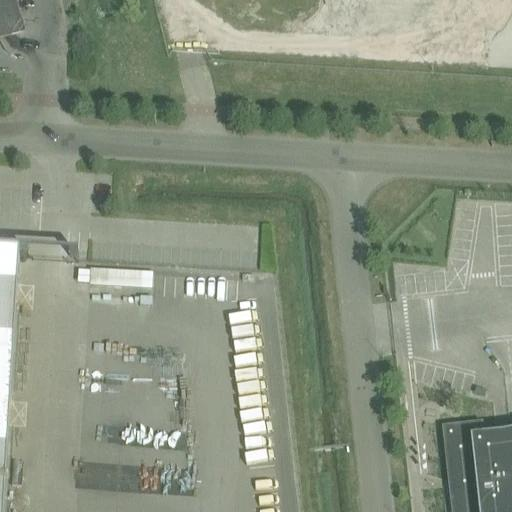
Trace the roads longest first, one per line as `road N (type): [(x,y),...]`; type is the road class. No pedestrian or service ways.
road 1 (unclassified): [(378,511),(339,161)]
road 2 (unclassified): [(0,141),(339,161)]
road 3 (unclassified): [(339,161),(511,171)]
